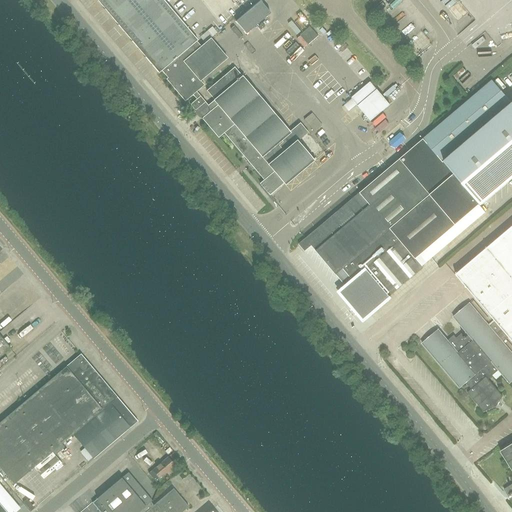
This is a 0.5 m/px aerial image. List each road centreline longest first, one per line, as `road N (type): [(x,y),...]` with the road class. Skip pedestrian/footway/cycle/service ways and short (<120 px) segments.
road 1 (unclassified): [(488,511),(58,0)]
road 2 (unclassified): [(161,415),(0,224)]
road 3 (unclassified): [(46,511),(161,415)]
road 4 (unclassified): [(242,511),(161,415)]
